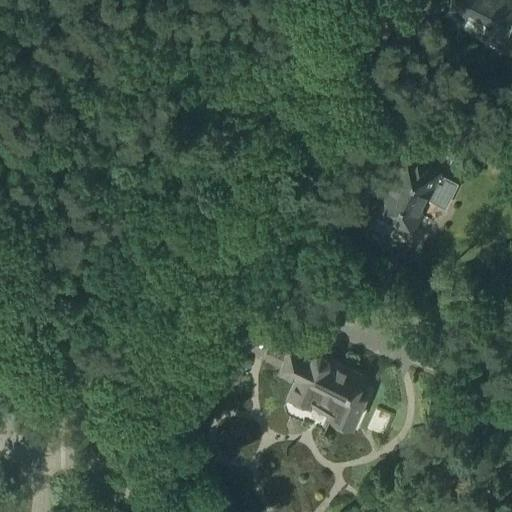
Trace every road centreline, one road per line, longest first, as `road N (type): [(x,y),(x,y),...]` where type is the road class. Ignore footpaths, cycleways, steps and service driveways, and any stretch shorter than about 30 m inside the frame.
road 1 (residential): [(112,457),(311,0)]
road 2 (track): [(0,277),(44,349),(85,396),(112,457)]
